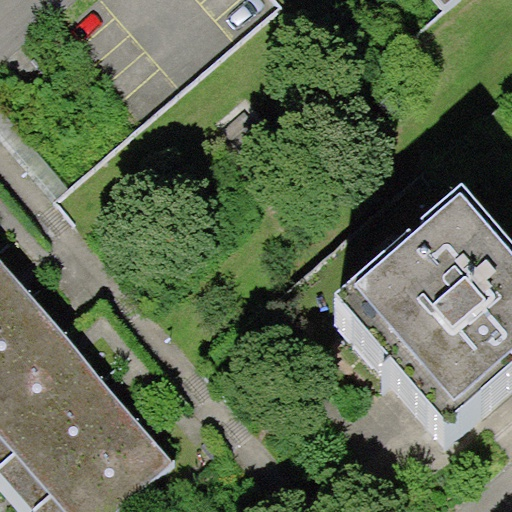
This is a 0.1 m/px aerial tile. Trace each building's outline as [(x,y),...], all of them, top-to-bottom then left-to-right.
[(511,99),(481,127),(511,163),(511,99)] [(408,260),(335,324),(444,451),(468,430),(511,392),(511,272),(461,214),(421,249),(426,255),(414,266),(408,260)] [(0,324),(27,301),(7,278),(0,269),(0,324)] [(0,397),(64,342),(41,316),(27,301),(0,324),(0,397)] [(64,342),(0,397),(0,442),(14,459),(100,384),(78,359),(64,342)] [(100,384),(14,459),(50,500),(136,425),(115,401),(100,384)] [(121,511),(171,469),(174,465),(171,466),(150,442),(136,425),(50,500),(60,511),(121,511)]
